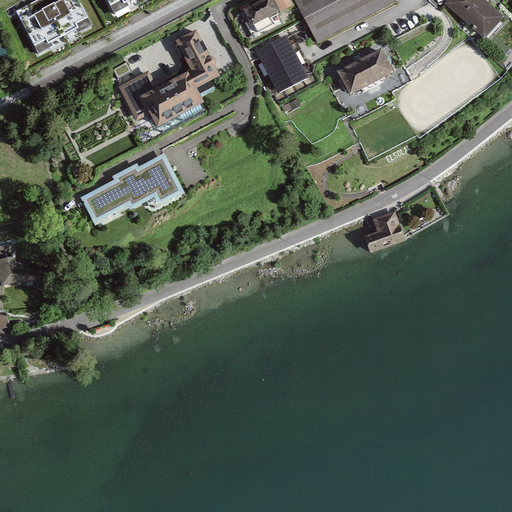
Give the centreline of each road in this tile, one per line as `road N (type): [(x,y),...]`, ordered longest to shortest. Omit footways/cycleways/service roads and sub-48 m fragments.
road 1 (residential): [(511,111),(414,184),(354,214),(156,296),(0,348)]
road 2 (residential): [(206,0),(0,103)]
